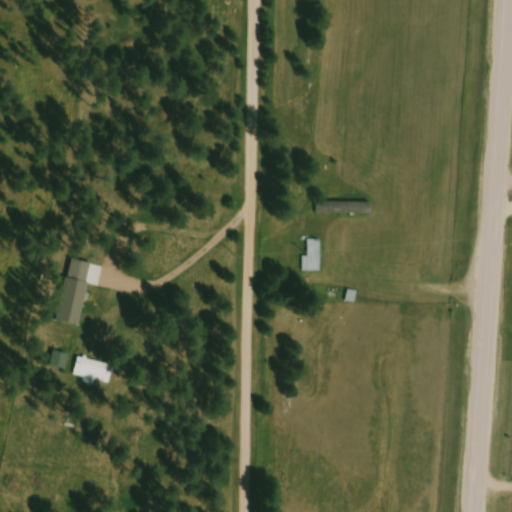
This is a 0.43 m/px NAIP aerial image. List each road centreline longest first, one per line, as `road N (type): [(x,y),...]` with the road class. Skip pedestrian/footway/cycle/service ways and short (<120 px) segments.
road 1 (tertiary): [(472,511),(505,0)]
road 2 (residential): [(259,511),(259,0)]
